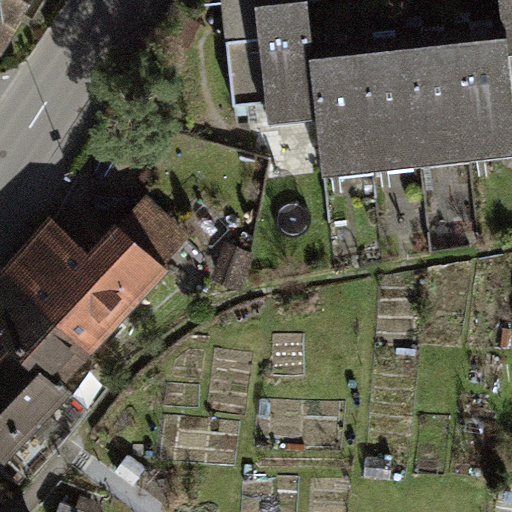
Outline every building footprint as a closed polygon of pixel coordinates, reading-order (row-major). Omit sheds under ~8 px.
[(0,0),(0,74),(2,75),(43,0),(0,0)] [(511,0),(487,0),(489,13),(497,73),(511,70),(511,0)] [(301,17),(247,22),(259,136),(314,130),(305,60),(301,17)] [(491,35),(445,41),(454,111),(462,171),(508,165),(491,35)] [(444,42),(398,48),(407,117),(415,178),(462,172),(444,42)] [(398,48),(351,54),(361,124),(369,184),(415,178),(398,48)] [(351,54),(305,60),(314,130),(322,190),(368,184),(351,54)] [(53,244),(9,289),(87,369),(165,290),(156,281),(183,254),(144,215),(115,244),(111,240),(81,271),(53,244)] [(249,251),(215,239),(202,275),(236,287),(249,251)] [(87,369),(9,289),(0,297),(0,350),(13,363),(65,420),(102,384),(87,369)] [(65,420),(13,363),(0,374),(0,473),(10,484),(72,428),(65,420)]
